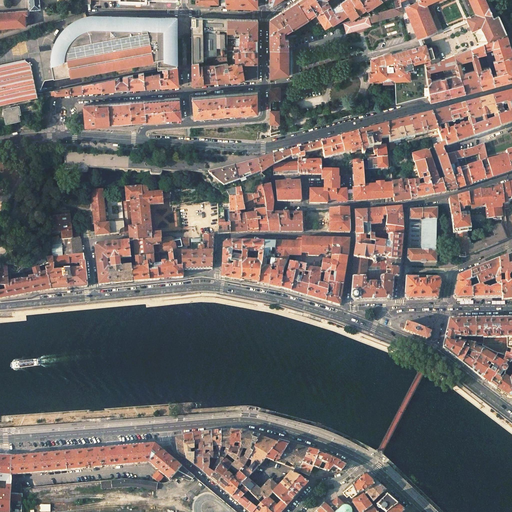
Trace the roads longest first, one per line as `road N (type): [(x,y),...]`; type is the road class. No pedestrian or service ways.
road 1 (tertiary): [(140,140),(262,147),(511,85)]
road 2 (primary): [(359,459),(248,421),(167,427)]
road 3 (residential): [(263,85),(68,99)]
road 4 (residential): [(352,236),(218,237),(216,287)]
road 5 (primary): [(167,427),(0,439)]
road 6 (residential): [(140,140),(149,127),(260,118),(263,85)]
road 7 (primary): [(380,330),(432,351),(511,411)]
road 8 (primary): [(216,287),(342,316)]
road 9 (primary): [(94,297),(216,287)]
